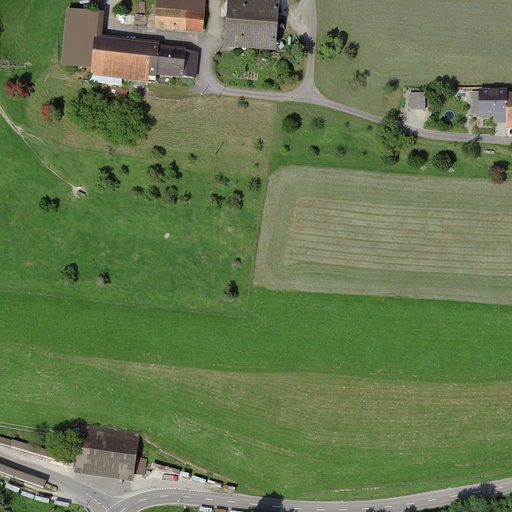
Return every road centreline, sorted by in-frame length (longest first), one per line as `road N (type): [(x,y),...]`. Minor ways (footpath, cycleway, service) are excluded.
road 1 (track): [(511,142),(422,134),(316,99),(308,85),(312,0)]
road 2 (tertiary): [(123,511),(174,496),(315,511)]
road 3 (track): [(316,99),(209,83),(213,22)]
road 4 (tertiary): [(380,511),(511,487)]
road 5 (unclassified): [(109,511),(0,456)]
